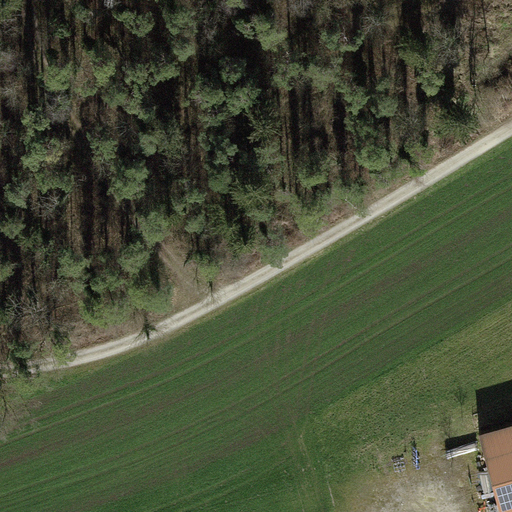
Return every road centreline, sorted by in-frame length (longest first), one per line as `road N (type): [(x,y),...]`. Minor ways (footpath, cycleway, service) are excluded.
road 1 (track): [(0,370),(121,347),(179,321),(511,128)]
road 2 (track): [(209,306),(51,94),(32,0)]
